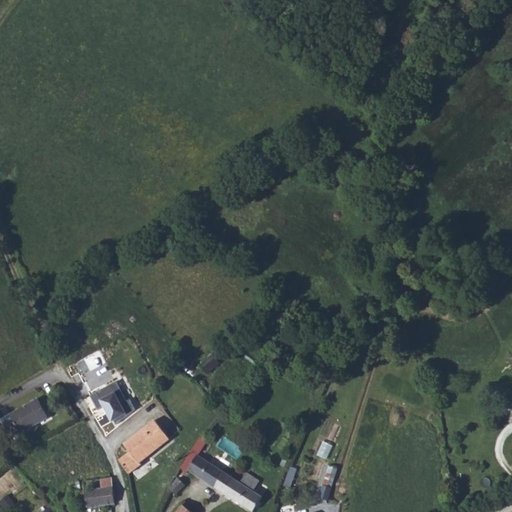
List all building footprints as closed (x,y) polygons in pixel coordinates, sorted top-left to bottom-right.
[(116,381),(91,394),(98,408),(104,405),(115,423),(136,409),(131,398),(127,400),(116,381)] [(13,416),(24,435),(51,419),(40,400),(13,416)] [(142,428),(160,445),(169,438),(154,418),(142,428)] [(120,458),(128,473),(142,462),(141,460),(160,445),(142,428),(125,442),(130,450),(120,458)] [(213,488),(223,472),(197,454),(187,469),(213,488)] [(213,488),(248,511),(249,511),(260,496),(252,491),(259,481),(246,472),(238,482),(223,472),(213,488)] [(72,499),(77,498),(78,505),(115,501),(114,498),(114,494),(113,491),(113,488),(112,486),(113,485),(113,484),(112,481),(112,478),(106,478),(94,479),(91,480),(88,480),(87,480),(84,480),(84,482),(85,485),(85,488),(80,489),(75,490),(71,490),(71,493),(71,496),(72,498),(72,499)] [(169,488),(174,492),(176,494),(185,484),(178,478),(169,488)] [(316,499),(325,502),(330,489),(321,486),(316,499)]
